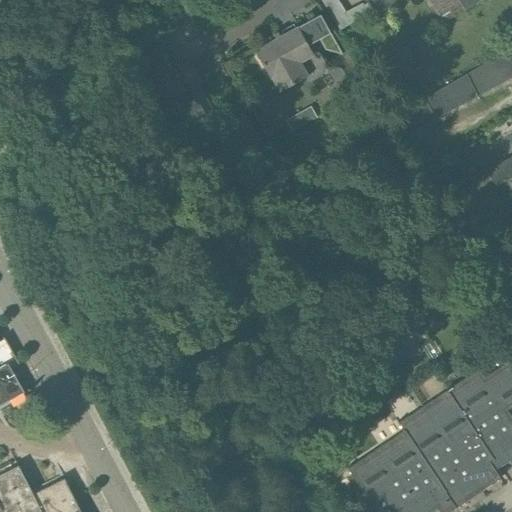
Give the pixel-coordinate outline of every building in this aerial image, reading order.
[(375,15),(400,0),(372,0),(367,3),(374,14),(375,15)] [(427,0),(442,24),(465,9),(479,0),(427,0)] [(372,17),(370,11),(367,5),(350,13),(355,23),(356,25),(372,17)] [(294,53),(329,33),(319,16),(298,28),(255,52),(265,69),(279,93),(309,77),(294,53)] [(498,56),(510,79),(511,77),(511,57),(508,50),(498,56)] [(501,84),(510,79),(498,56),(489,61),(501,84)] [(196,118),(198,117),(210,110),(196,84),(199,82),(187,61),(173,69),(168,62),(151,72),(167,101),(184,92),(196,118)] [(491,89),(501,84),(489,61),(479,67),(491,89)] [(481,94),(491,89),(479,67),(469,73),(481,94)] [(472,100),(481,94),(469,73),(460,78),(472,100)] [(462,105),(472,100),(460,78),(450,84),(462,105)] [(452,110),(462,105),(450,84),(441,89),(452,110)] [(442,115),(452,110),(441,89),(431,95),(442,115)] [(433,121),(442,115),(431,95),(422,101),(433,121)] [(423,126),(433,121),(422,101),(412,106),(423,126)] [(400,138),(423,126),(412,106),(389,120),(400,138)] [(300,127),(293,116),(286,120),(293,131),(300,127)] [(511,211),(511,157),(487,170),(496,187),(498,186),(511,211)] [(356,499),(364,511),(418,511),(432,501),(439,511),(450,511),(500,479),(490,463),(504,453),(511,465),(511,418),(507,411),(511,407),(511,367),(508,362),(485,378),(479,370),(440,396),(398,424),(403,432),(347,470),(363,493),(356,499)] [(0,406),(24,393),(8,364),(0,368),(0,406)] [(21,510),(21,511),(41,511),(33,495),(18,466),(0,475),(0,507),(1,510),(17,503),(21,510)] [(80,511),(64,479),(33,495),(41,511),(80,511)]
